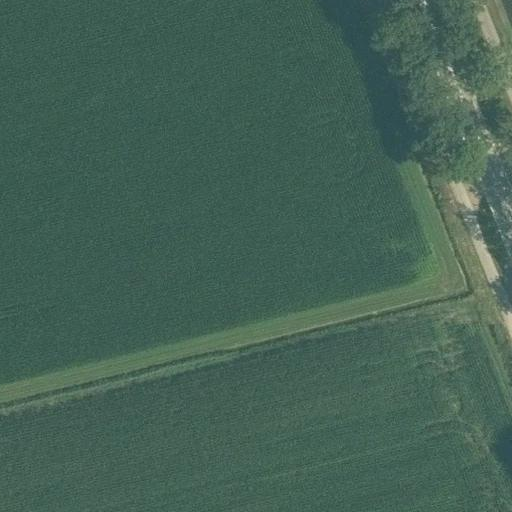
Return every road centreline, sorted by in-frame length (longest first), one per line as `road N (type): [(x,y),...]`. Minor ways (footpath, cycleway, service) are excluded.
road 1 (unclassified): [(511,339),(453,190),(491,178)]
road 2 (primary): [(491,178),(420,0)]
